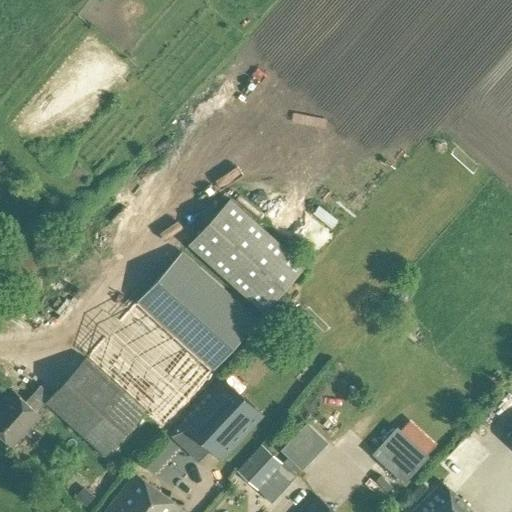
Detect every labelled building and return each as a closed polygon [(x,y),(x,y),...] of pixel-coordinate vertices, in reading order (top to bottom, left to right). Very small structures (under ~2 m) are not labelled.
[(233,198),(191,245),(266,313),(309,266),(233,198)] [(10,273),(24,285),(51,254),(37,242),(10,273)] [(214,368),(255,323),(180,256),(140,300),(214,368)] [(210,370),(136,303),(89,356),(163,423),(210,370)] [(144,412),(85,358),(51,395),(40,385),(25,402),(12,390),(5,398),(6,400),(0,406),(0,434),(12,446),(40,416),(37,413),(46,403),(105,456),(144,412)] [(462,394),(471,383),(442,359),(433,371),(462,394)] [(225,461),(263,417),(223,382),(185,426),(225,461)] [(446,422),(465,402),(447,385),(428,405),(446,422)] [(282,447),(304,467),(330,439),(308,419),(282,447)] [(397,426),(382,443),(414,472),(429,456),(397,426)] [(261,444),(236,470),(258,490),(283,464),(261,444)] [(177,511),(182,507),(135,473),(107,511),(177,511)] [(472,511),(442,482),(412,511),(472,511)] [(94,496),(84,487),(75,497),(85,506),(94,496)] [(332,511),(316,496),(300,511),(332,511)]
